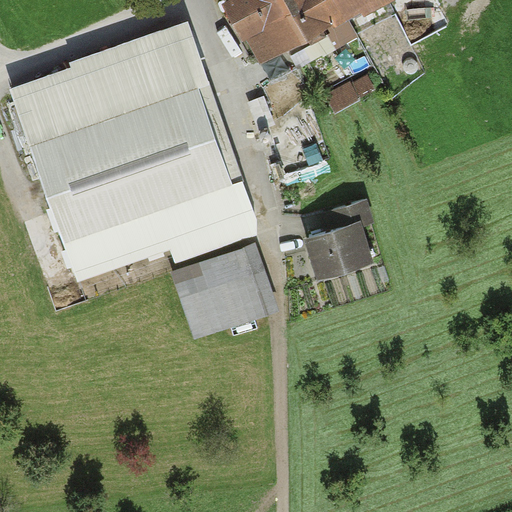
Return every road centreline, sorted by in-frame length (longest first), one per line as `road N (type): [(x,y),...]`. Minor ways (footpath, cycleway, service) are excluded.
road 1 (residential): [(199,0),(239,95),(276,229),(284,511)]
road 2 (track): [(163,0),(0,76)]
